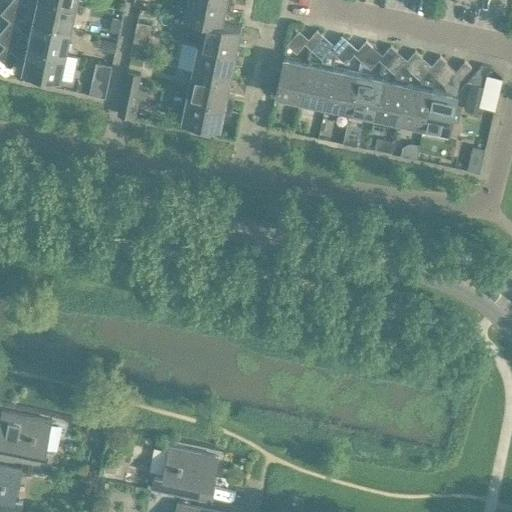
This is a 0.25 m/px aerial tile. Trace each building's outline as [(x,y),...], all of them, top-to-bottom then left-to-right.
[(37,0),(33,21),(70,29),(75,5),(52,0),(37,0)] [(233,1),(228,0),(186,0),(183,17),(202,21),(202,20),(220,24),(220,23),(223,9),(231,10),(233,1)] [(6,7),(0,13),(14,25),(20,18),(6,7)] [(117,34),(120,19),(111,18),(108,32),(117,34)] [(197,45),(242,54),(244,45),(236,43),(239,27),(220,23),(220,24),(202,20),(202,21),(197,45)] [(28,45),(65,54),(70,29),(33,21),(28,45)] [(135,31),(149,34),(151,24),(137,21),(135,31)] [(303,44),(310,50),(322,35),(316,30),(303,44)] [(1,31),(0,32),(0,42),(9,50),(15,43),(1,31)] [(149,34),(135,31),(133,41),(147,44),(149,34)] [(328,49),(335,55),(347,41),(340,35),(328,49)] [(113,53),(116,42),(103,39),(101,51),(113,53)] [(352,54),(359,60),(371,46),(365,40),(352,54)] [(65,54),(28,45),(22,71),(59,79),(65,54)] [(192,70),(229,78),(232,62),(240,64),(242,54),(197,45),(192,70)] [(377,59),(384,65),(396,51),(389,45),(377,59)] [(402,64),(409,70),(421,56),(414,51),(402,64)] [(427,70),(433,75),(446,61),(439,56),(427,70)] [(300,100),(308,62),(282,57),(274,94),(300,100)] [(451,74),(458,80),(470,67),(464,61),(451,74)] [(324,105),(332,67),(308,62),(300,100),(324,105)] [(88,94),(104,97),(110,66),(95,63),(88,94)] [(332,67),(324,105),(349,110),(357,73),(332,67)] [(187,94),(232,104),(234,94),(226,92),(229,78),(192,70),(187,94)] [(140,74),(126,71),(124,81),(138,83),(140,74)] [(357,73),(349,110),(374,116),(382,78),(357,73)] [(466,76),(460,104),(473,106),(478,79),(466,76)] [(382,78),(374,116),(398,121),(406,83),(382,78)] [(138,83),(124,81),(117,113),(131,116),(138,83)] [(406,83),(398,121),(423,126),(431,89),(406,83)] [(431,89),(423,126),(449,132),(457,94),(431,89)] [(230,113),(232,104),(187,94),(181,120),(218,127),(222,112),(230,113)] [(345,131),(342,143),(356,146),(359,134),(345,131)] [(466,170),(478,172),(484,149),(472,146),(466,170)] [(0,411),(0,413),(0,442),(23,448),(20,462),(49,468),(52,454),(45,452),(51,422),(0,411)] [(153,475),(151,490),(180,496),(183,482),(212,488),(218,457),(168,446),(161,477),(153,475)] [(102,476),(116,478),(118,465),(105,462),(102,476)] [(0,465),(0,511),(19,511),(22,502),(14,501),(21,470),(0,465)]
